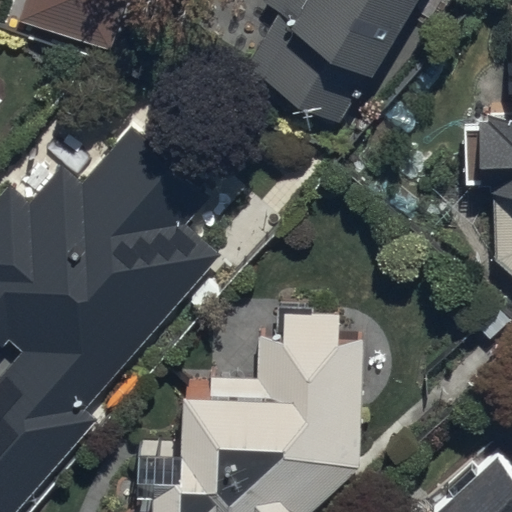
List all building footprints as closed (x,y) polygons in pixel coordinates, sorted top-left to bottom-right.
[(24,0),(21,12),(115,43),(129,0),(24,0)] [(289,0),(253,64),(346,118),(413,0),(289,0)] [(511,100),(486,101),(486,117),(473,117),(474,174),(486,174),(487,184),(498,183),(511,183),(511,100)] [(0,334),(7,327),(24,341),(0,369),(0,510),(2,511),(18,511),(101,415),(89,404),(221,249),(185,219),(213,186),(136,121),(84,182),(63,164),(33,200),(10,181),(0,192),(0,334)] [(511,183),(498,183),(498,254),(511,264),(511,183)] [(160,500),(144,511),(312,511),(363,466),(370,335),(345,335),(345,308),(284,308),(285,330),(260,330),(260,370),(213,370),(213,382),(189,382),(190,462),(160,462),(160,500)] [(511,511),(511,455),(504,448),(436,511),(511,511)]
